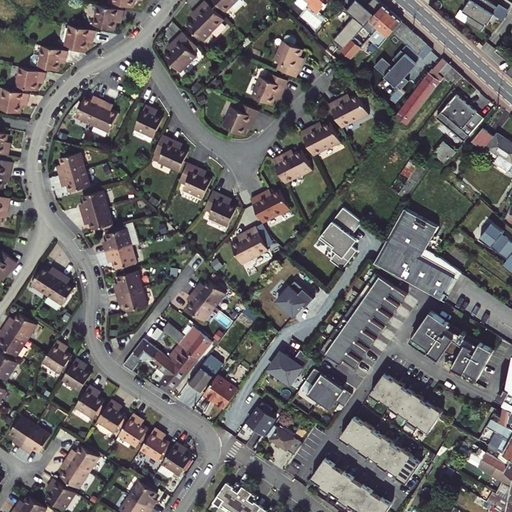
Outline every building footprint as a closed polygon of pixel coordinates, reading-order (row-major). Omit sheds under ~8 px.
[(199,14),(196,17),(188,24),(204,41),(212,34),(211,33),(225,18),(207,0),(206,0),(196,10),(199,14)] [(217,0),(227,10),(237,0),(217,0)] [(306,0),(309,3),(307,5),(317,14),(325,4),(326,5),(329,3),(327,2),(328,0),(306,0)] [(370,34),(372,36),(394,12),(379,0),(373,0),(362,13),(360,11),(350,23),(330,46),(340,54),(366,26),(371,31),(370,34)] [(498,6),(488,0),(471,0),(472,0),(465,11),(472,15),(469,21),(484,31),(488,23),(492,18),(493,19),(496,14),(493,12),(498,6)] [(124,9),(97,3),(93,25),(114,29),(115,21),(119,21),(120,16),(123,16),(124,9)] [(350,23),(360,11),(353,5),(343,16),(350,23)] [(472,15),(465,11),(462,9),(457,17),(467,23),(469,21),(472,15)] [(369,48),(374,54),(377,51),(394,32),(403,22),(404,21),(394,12),(372,36),(376,40),(369,48)] [(433,49),(403,22),(394,32),(424,59),(433,49)] [(90,35),(93,36),(95,29),(68,24),(63,44),(84,49),(86,41),(89,41),(90,35)] [(172,48),(174,50),(168,55),(183,70),(198,56),(193,51),(199,46),(184,31),(174,42),(176,43),(172,48)] [(276,58),(282,61),(278,68),(297,76),(303,62),(301,61),(303,57),(301,56),(304,48),(284,39),(276,58)] [(33,54),(31,60),(33,63),(58,69),(60,60),(62,61),(63,58),(66,59),(67,51),(41,45),(39,53),(34,53),(33,54)] [(509,60),(511,55),(500,46),(496,51),(509,60)] [(358,65),(368,53),(363,47),(352,59),(358,65)] [(384,57),(376,66),(401,90),(409,81),(404,76),(416,63),(403,50),(394,59),(398,62),(394,67),(384,57)] [(433,67),(430,72),(397,116),(408,125),(441,81),(444,77),(439,73),(448,63),(441,56),(433,67)] [(469,81),(453,67),(448,63),(439,73),(444,77),(441,81),(446,86),(450,82),(460,91),(469,81)] [(46,72),(21,67),(16,87),(37,92),(39,84),(41,84),(42,80),(45,80),(46,72)] [(277,99),(279,94),(281,95),(287,81),(270,73),(267,80),(261,77),(252,97),(272,105),(275,98),(277,99)] [(30,94),(3,88),(0,102),(0,107),(20,111),(22,103),(24,104),(25,100),(28,101),(30,94)] [(346,100),(344,96),(330,103),(342,127),(360,118),(361,120),(370,115),(359,94),(351,98),(346,100)] [(467,139),(485,118),(457,94),(439,115),(467,139)] [(77,117),(93,125),(104,101),(98,98),(97,100),(94,99),(93,101),(86,97),(77,117)] [(110,106),(111,104),(104,101),(93,125),(110,133),(119,113),(113,110),(114,108),(110,106)] [(238,109),(233,106),(224,125),(244,134),(247,126),(249,127),(251,123),(254,124),(260,110),(242,102),(238,109)] [(152,108),(146,106),(135,130),(153,138),(162,118),(155,115),(156,113),(151,111),(152,108)] [(318,129),(316,125),(302,131),(314,154),(332,145),(332,147),(342,142),(331,122),(323,126),(318,129)] [(472,141),(497,158),(495,161),(511,172),(511,141),(498,133),(495,137),(483,128),(472,141)] [(7,135),(0,133),(0,154),(8,156),(9,147),(7,147),(8,142),(6,141),(7,135)] [(155,151),(162,155),(160,161),(178,169),(187,150),(180,147),(181,144),(177,141),(177,139),(163,133),(155,151)] [(456,152),(444,141),(435,152),(447,162),(456,152)] [(289,157),(287,152),(274,159),(286,183),(303,174),(304,175),(313,171),(303,150),(294,154),(289,157)] [(58,170),(60,177),(85,170),(80,152),(60,158),(61,165),(60,166),(60,169),(58,170)] [(411,159),(392,187),(400,192),(419,164),(411,159)] [(0,189),(3,190),(5,183),(6,183),(7,178),(10,179),(13,164),(0,161),(0,189)] [(180,182),(187,186),(184,191),(202,200),(211,181),(205,177),(206,175),(201,173),(202,170),(188,164),(180,182)] [(419,164),(400,192),(399,194),(406,197),(425,169),(419,164)] [(69,194),(90,188),(85,170),(60,177),(62,184),(64,183),(66,187),(67,186),(69,194)] [(267,197),(265,193),(251,200),(263,223),(281,214),(281,215),(291,210),(280,190),(273,194),(267,197)] [(80,209),(82,215),(107,209),(103,191),(82,196),(84,204),(82,205),(83,207),(80,209)] [(205,211),(212,215),(210,220),(228,229),(237,209),(230,206),(231,204),(227,202),(228,200),(213,193),(205,211)] [(0,224),(1,219),(4,219),(5,214),(7,214),(10,198),(0,196),(0,224)] [(336,220),(348,207),(346,205),(334,218),(336,220)] [(334,218),(320,235),(336,249),(329,257),(340,267),(356,249),(351,245),(348,242),(354,235),(352,234),(350,232),(361,219),(348,207),(336,220),(334,218)] [(439,226),(405,207),(375,262),(442,299),(459,270),(439,254),(427,247),(439,226)] [(91,232),(112,227),(107,209),(82,215),(84,223),(87,222),(87,225),(89,225),(91,232)] [(364,221),(361,219),(350,232),(352,234),(364,221)] [(504,231),(493,222),(480,237),(507,259),(511,253),(511,252),(511,240),(502,233),(504,231)] [(105,232),(106,235),(126,229),(132,247),(138,245),(132,224),(105,232)] [(263,224),(256,227),(262,239),(269,235),(263,224)] [(245,238),(240,241),(231,245),(242,266),(251,261),(250,259),(268,250),(262,239),(256,227),(243,234),(245,238)] [(104,247),(106,254),(132,247),(126,229),(106,235),(107,242),(105,243),(106,247),(104,247)] [(357,238),(354,235),(348,242),(351,245),(357,238)] [(116,271),(137,265),(132,247),(106,254),(108,262),(110,261),(111,265),(114,264),(116,271)] [(0,250),(0,275),(3,271),(8,274),(17,262),(1,249),(0,250)] [(507,259),(502,265),(511,272),(511,253),(507,259)] [(30,286),(46,296),(60,274),(55,270),(53,272),(50,270),(48,272),(42,268),(30,286)] [(463,273),(459,270),(442,299),(446,302),(463,273)] [(116,289),(118,296),(143,289),(139,271),(118,278),(120,284),(117,285),(118,289),(116,289)] [(346,360),(357,368),(362,361),(350,353),(347,350),(350,347),(353,349),(365,357),(370,350),(358,342),(355,339),(358,335),(361,337),(373,346),(377,338),(366,330),(363,328),(365,324),(368,326),(380,335),(385,327),(373,319),(370,317),(373,313),(376,315),(388,323),(393,316),(381,308),(378,306),(381,302),(384,304),(396,312),(401,305),(389,297),(386,295),(389,291),(392,293),(403,301),(408,294),(376,272),(322,350),(339,362),(342,358),(346,360)] [(66,280),(67,278),(60,274),(46,296),(62,307),(74,289),(67,285),(69,283),(66,280)] [(200,286),(196,292),(218,309),(229,294),(211,281),(207,286),(205,285),(203,288),(200,286)] [(295,282),(279,301),(295,315),(303,305),(306,307),(314,298),(295,282)] [(128,313),(148,306),(143,289),(118,296),(120,303),(122,303),(124,307),(126,306),(128,313)] [(189,309),(207,323),(218,309),(196,292),(191,298),(194,300),(192,303),(194,304),(189,309)] [(260,316),(248,306),(243,312),(256,322),(260,316)] [(452,370),(475,383),(479,376),(480,377),(496,350),(468,335),(469,333),(464,331),(463,332),(432,311),(410,342),(439,362),(446,352),(458,359),(452,370)] [(10,319),(6,326),(28,340),(39,324),(21,312),(17,318),(15,316),(12,321),(10,319)] [(165,330),(181,343),(200,359),(214,341),(193,324),(184,336),(169,324),(165,330)] [(0,343),(0,347),(16,358),(28,340),(6,326),(1,333),(3,334),(0,338),(2,340),(0,343)] [(153,335),(158,339),(165,330),(160,327),(153,335)] [(117,336),(112,338),(115,347),(121,345),(117,336)] [(57,339),(48,353),(42,362),(60,373),(71,355),(65,351),(66,348),(62,346),(63,344),(57,339)] [(174,391),(189,373),(170,358),(159,350),(145,340),(125,366),(134,373),(144,360),(152,358),(161,365),(158,369),(166,375),(161,381),(174,391)] [(200,359),(181,343),(170,358),(189,373),(200,359)] [(0,375),(8,380),(18,363),(0,350),(0,375)] [(283,352),(271,368),(291,383),(298,375),(300,377),(314,359),(303,350),(295,361),(283,352)] [(82,362),(76,358),(62,380),(80,392),(91,373),(85,369),(85,367),(81,365),(82,362)] [(222,367),(210,358),(191,382),(202,391),(222,367)] [(308,393),(332,409),(337,401),(345,406),(354,394),(345,388),(344,390),(340,387),(342,383),(329,374),(326,377),(322,374),(323,373),(315,367),(307,379),(314,384),(308,393)] [(388,377),(385,374),(372,393),(382,400),(383,399),(392,405),(391,406),(401,413),(401,412),(410,418),(410,419),(420,426),(420,425),(430,432),(443,412),(434,405),(433,406),(424,400),(425,399),(415,392),(414,393),(396,378),(395,379),(390,375),(388,377)] [(237,392),(217,377),(207,392),(227,407),(237,392)] [(511,422),(511,382),(507,380),(499,395),(509,401),(505,419),(511,422)] [(97,388),(90,385),(75,407),(93,419),(105,400),(99,396),(100,394),(95,391),(97,388)] [(118,403),(111,398),(97,421),(115,432),(126,414),(120,410),(121,408),(117,405),(118,403)] [(243,418),(247,421),(259,404),(255,400),(243,418)] [(263,402),(261,405),(259,404),(247,421),(266,434),(277,418),(271,413),(272,411),(265,406),(267,404),(263,402)] [(140,417),(133,413),(119,435),(137,446),(148,428),(143,424),(144,422),(139,418),(140,417)] [(16,443),(22,447),(36,425),(20,415),(9,433),(15,437),(14,439),(17,441),(16,443)] [(356,416),(342,436),(351,443),(352,442),(361,448),(360,449),(370,456),(371,455),(380,461),(379,462),(389,469),(390,468),(399,474),(398,476),(408,482),(422,462),(412,455),(413,454),(404,448),(404,449),(394,442),(395,441),(385,435),(385,436),(375,429),(376,428),(367,421),(366,422),(356,416)] [(488,427),(511,440),(511,422),(508,427),(499,421),(493,417),(488,427)] [(505,419),(502,417),(499,421),(508,427),(511,422),(505,419)] [(268,435),(273,438),(272,439),(295,454),(303,443),(294,437),(295,434),(282,425),(280,427),(275,424),(268,435)] [(40,453),(52,435),(36,425),(22,447),(28,451),(30,449),(33,451),(34,449),(40,453)] [(162,430),(155,427),(141,449),(159,460),(171,442),(164,437),(165,436),(161,433),(162,430)] [(504,453),(511,456),(511,440),(488,427),(483,434),(493,439),(490,444),(504,453)] [(184,445),(177,440),(162,462),(159,469),(169,476),(172,475),(175,470),(180,474),(192,455),(186,452),(188,450),(183,447),(184,445)] [(72,452),(67,458),(89,473),(100,456),(82,444),(78,451),(76,450),(74,453),(72,452)] [(510,473),(511,473),(511,456),(504,453),(501,457),(487,450),(483,457),(492,463),(510,473)] [(387,511),(394,503),(384,496),(383,498),(374,491),(375,490),(365,483),(364,484),(355,478),(356,477),(346,470),(345,471),(336,465),(337,463),(327,457),(313,477),(323,484),(322,485),(331,492),(332,490),(341,497),(341,499),(350,505),(350,504),(360,511),(359,511),(387,511)] [(61,476),(79,488),(89,473),(67,458),(63,464),(65,465),(64,468),(66,469),(61,476)] [(511,501),(511,480),(507,477),(510,473),(492,463),(488,470),(511,484),(509,501),(511,501)] [(49,491),(51,492),(47,498),(65,509),(76,492),(54,478),(50,484),(52,485),(49,491)] [(140,479),(130,493),(153,508),(157,502),(155,500),(156,498),(154,496),(158,490),(140,479)] [(230,511),(231,511),(249,488),(238,481),(235,485),(234,487),(227,482),(214,501),(230,511)] [(260,496),(249,488),(231,511),(257,511),(262,507),(255,502),(256,501),(260,496)] [(502,511),(507,511),(511,511),(511,501),(509,501),(491,490),(485,500),(492,505),(502,511)] [(150,511),(153,508),(130,493),(121,508),(126,511),(150,511)] [(20,503),(16,509),(19,511),(45,511),(48,508),(30,496),(26,502),(24,501),(22,504),(20,503)]
